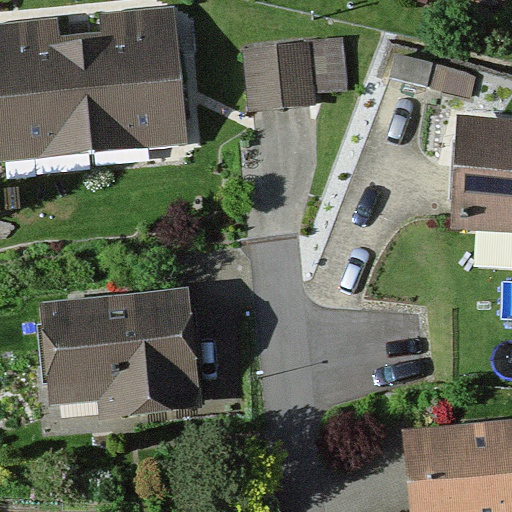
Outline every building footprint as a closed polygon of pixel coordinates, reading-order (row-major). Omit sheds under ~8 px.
[(0,169),(183,154),(172,18),(0,32),(0,169)] [(248,99),(350,96),(348,35),(246,38),(248,99)] [(511,140),(507,140),(456,140),(454,245),(511,245),(511,140)] [(98,415),(99,441),(195,436),(189,319),(39,327),(43,417),(98,415)] [(402,511),(511,511),(511,442),(395,457),(402,511)]
